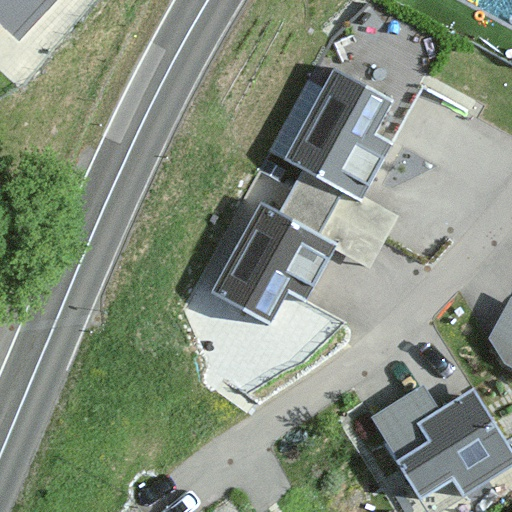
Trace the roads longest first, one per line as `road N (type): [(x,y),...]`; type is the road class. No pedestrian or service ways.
road 1 (primary): [(209,0),(115,182),(0,456)]
road 2 (residential): [(511,204),(371,355),(191,476)]
